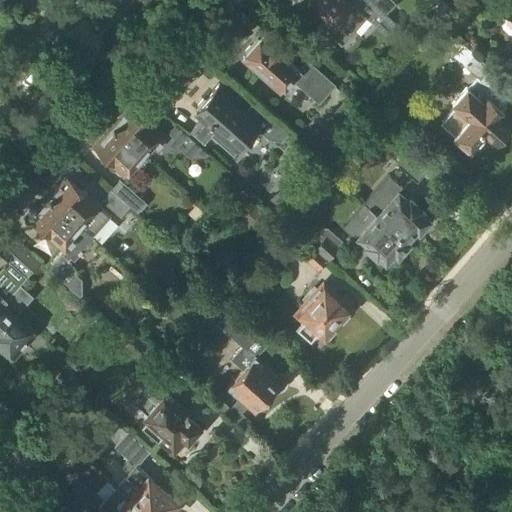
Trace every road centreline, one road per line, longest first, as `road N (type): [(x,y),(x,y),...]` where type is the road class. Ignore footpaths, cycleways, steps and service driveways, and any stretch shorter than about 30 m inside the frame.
road 1 (residential): [(264,511),(511,232)]
road 2 (residential): [(87,0),(72,6),(0,88)]
